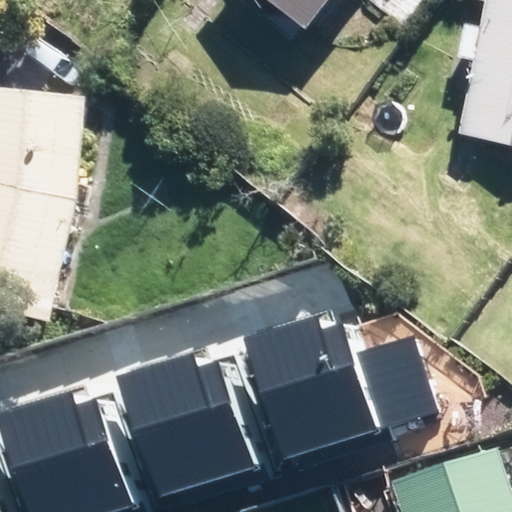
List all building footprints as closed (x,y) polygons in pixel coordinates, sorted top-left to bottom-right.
[(290,0),(306,13),(316,0),(290,0)] [(511,0),(501,0),(471,133),(511,142),(511,0)] [(85,107),(0,98),(0,303),(48,315),(76,202),(85,107)] [(207,511),(237,503),(331,394),(254,328),(184,410),(87,439),(109,511),(207,511)] [(511,511),(511,501),(500,462),(403,492),(409,511),(511,511)]
